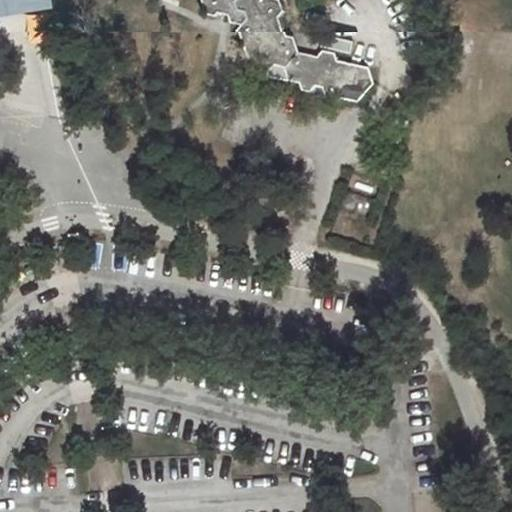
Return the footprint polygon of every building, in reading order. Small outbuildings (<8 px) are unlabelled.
[(0,0),(0,20),(37,15),(55,11),(53,0),(0,0)] [(242,25),(237,31),(249,69),(267,73),(273,66),(284,68),(287,80),(299,82),(300,90),(310,91),(315,86),(321,87),(325,100),(337,101),(339,98),(357,101),(373,83),(368,67),(336,60),(334,52),(321,49),(316,55),(298,51),(293,36),(285,34),(280,17),(285,11),(280,0),(202,0),(207,15),(217,16),(219,13),(229,16),(232,23),(242,25)] [(460,34),(440,36),(443,61),(462,59),(460,34)] [(327,50),(349,52),(350,39),(329,37),(327,50)] [(346,211),(368,214),(371,199),(348,195),(346,211)]
